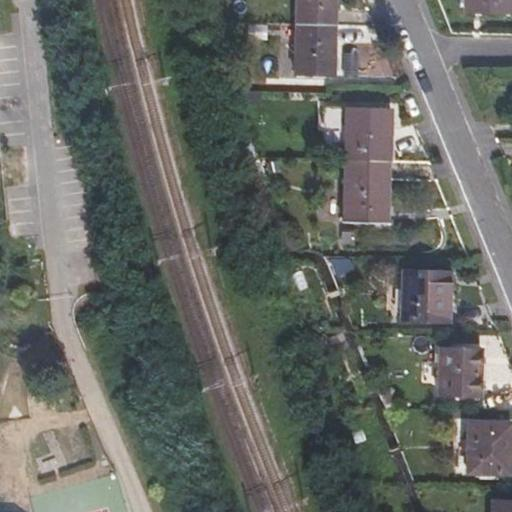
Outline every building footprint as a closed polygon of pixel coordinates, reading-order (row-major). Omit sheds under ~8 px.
[(303,0),(303,27),(341,28),(342,0),(303,0)] [(466,0),(466,12),(511,13),(511,0),(466,0)] [(293,21),(282,21),(283,72),(294,72),(293,21)] [(303,27),(300,74),(339,76),(341,28),(303,27)] [(343,131),(344,102),(327,102),(326,131),(343,131)] [(349,112),(347,162),(392,163),(394,163),(395,114),(349,112)] [(347,168),(345,226),(378,227),(378,215),(391,215),(392,163),(347,162),(347,168)] [(378,215),(378,227),(390,228),(391,215),(378,215)] [(331,317),(323,259),(289,263),(292,287),(312,285),(316,319),(331,317)] [(405,274),(403,325),(452,326),(453,276),(405,274)] [(442,351),(440,399),(482,400),(484,353),(442,351)] [(511,427),(474,425),(472,476),(511,477),(511,427)]
